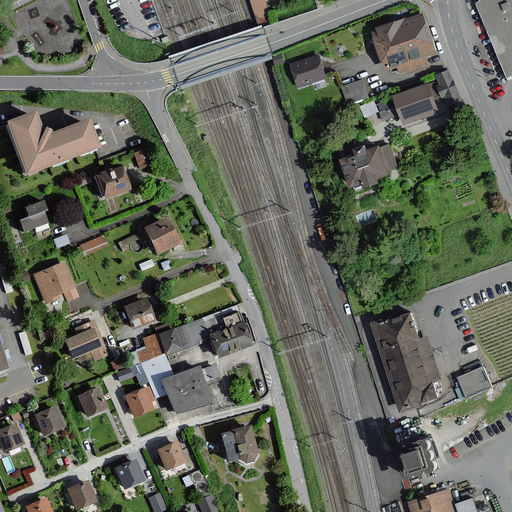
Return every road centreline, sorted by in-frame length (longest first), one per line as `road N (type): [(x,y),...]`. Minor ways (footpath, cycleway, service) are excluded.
road 1 (residential): [(145,83),(253,307),(279,400)]
road 2 (residential): [(12,500),(170,430),(279,400)]
road 3 (residential): [(145,83),(386,0)]
road 4 (secondary): [(511,180),(452,32),(447,0)]
